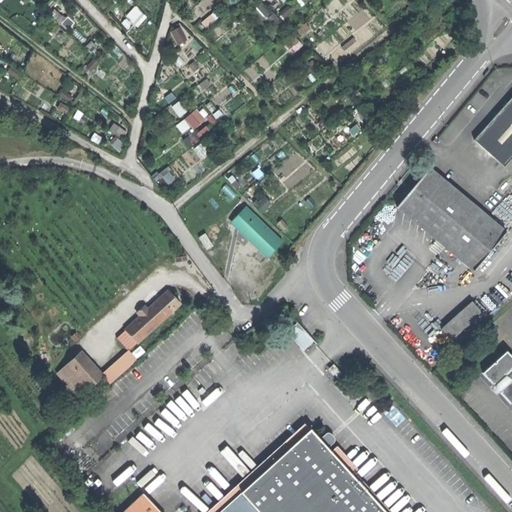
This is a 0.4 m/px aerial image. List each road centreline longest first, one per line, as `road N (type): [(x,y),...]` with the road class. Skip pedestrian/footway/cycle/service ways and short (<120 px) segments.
road 1 (unclassified): [(511,490),(338,301),(321,269),(332,229),(476,55)]
road 2 (track): [(168,212),(392,28)]
road 3 (track): [(0,16),(137,123)]
road 4 (track): [(165,6),(283,120)]
road 5 (track): [(131,163),(0,95)]
road 6 (track): [(141,193),(131,163),(148,69)]
